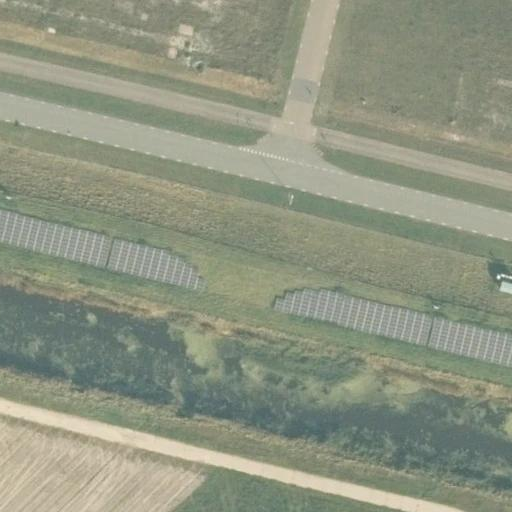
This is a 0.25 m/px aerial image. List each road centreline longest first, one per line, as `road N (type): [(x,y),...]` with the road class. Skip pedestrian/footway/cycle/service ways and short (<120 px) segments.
road 1 (primary): [(0,111),(286,172)]
road 2 (primary): [(286,172),(511,227)]
road 3 (unclassified): [(286,172),(329,0)]
